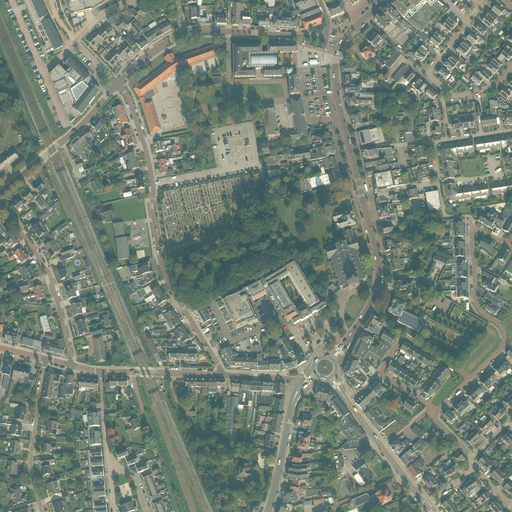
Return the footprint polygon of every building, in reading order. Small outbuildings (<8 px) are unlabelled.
[(24,0),(27,6),(28,6),(28,8),(29,9),(37,27),(46,47),(44,48),(44,49),(46,54),(54,50),(54,51),(62,48),(60,45),(61,44),(62,44),(58,36),(58,37),(56,37),(55,35),(57,34),(55,30),(54,30),(53,31),(52,28),(54,28),(52,23),(51,24),(50,24),(49,22),(50,21),(48,22),(46,18),(49,17),(48,16),(48,17),(47,17),(46,14),(47,14),(45,10),(44,10),(43,8),(44,7),(42,2),(41,0),(24,0)] [(66,0),(71,15),(92,10),(108,0),(66,0)] [(266,0),(266,3),(268,3),(269,9),(270,9),(274,9),(275,1),(274,0),(266,0)] [(395,0),(395,1),(391,5),(397,11),(403,19),(421,33),(441,10),(444,6),(437,0),(395,0)] [(233,3),(232,20),(232,25),(239,25),(240,4),(233,3)] [(332,7),(327,8),(331,18),(344,13),(341,5),(340,3),(332,7)] [(139,16),(147,10),(143,6),(135,12),(139,16)] [(168,15),(166,6),(162,7),(155,7),(156,13),(163,11),(164,16),(168,15)] [(200,22),(207,22),(207,16),(200,16),(200,10),(206,10),(206,6),(196,6),(196,10),(191,10),(191,11),(190,11),(190,14),(191,14),(191,19),(196,19),(196,22),(197,22),(197,21),(200,21),(200,22)] [(450,11),(444,6),(441,10),(447,15),(449,12),(450,11)] [(492,10),(498,16),(499,17),(501,14),(502,15),(505,15),(505,16),(506,17),(509,16),(509,15),(510,13),(504,9),(502,11),(496,6),(492,10)] [(410,27),(397,17),(395,13),(389,7),(382,13),(383,13),(386,16),(388,19),(399,30),(400,30),(403,33),(404,34),(410,27)] [(321,13),(320,14),(320,13),(318,9),(301,16),(300,16),(305,29),(313,26),(313,27),(317,25),(324,22),(321,13)] [(218,19),(217,24),(226,25),(227,20),(227,12),(224,12),(224,17),(221,17),(221,10),(218,10),(218,19)] [(243,16),(243,20),(242,25),(250,26),(251,18),(247,18),(247,12),(244,12),(244,16),(243,16)] [(297,27),(299,27),(300,20),(298,20),(295,20),(295,14),(294,12),(292,12),(291,28),(297,28),(297,27)] [(458,24),(453,19),(455,17),(449,12),(447,15),(447,19),(445,21),(446,21),(446,22),(454,28),(458,24)] [(399,30),(388,19),(386,16),(383,13),(380,15),(374,20),(384,31),(391,37),(392,37),(396,41),(403,33),(400,30),(399,30)] [(504,21),(499,17),(498,16),(496,19),(489,13),(485,18),(493,24),(495,22),(496,23),(503,22),(504,21)] [(269,27),(269,26),(269,20),(270,17),(264,16),(264,19),(259,19),(259,27),(269,27)] [(487,31),(488,33),(491,35),(492,34),(492,27),(491,27),(493,24),(485,18),(481,22),(488,28),(486,30),(487,31)] [(119,30),(127,23),(123,19),(113,24),(115,27),(119,30)] [(454,28),(446,22),(446,21),(445,21),(444,20),(441,24),(436,24),(435,25),(441,30),(443,27),(450,33),(454,28)] [(172,30),(167,21),(164,22),(159,25),(162,30),(164,34),(172,30)] [(136,22),(132,26),(136,31),(139,34),(143,30),(137,23),(136,22)] [(152,32),(156,39),(163,35),(161,30),(157,25),(153,28),(155,31),(152,32)] [(436,34),(434,37),(441,43),(445,39),(438,33),(441,30),(435,25),(434,27),(435,33),(436,34)] [(479,37),(480,38),(484,42),(485,43),(486,41),(486,35),(488,33),(487,31),(486,30),(479,25),(475,29),(478,32),(478,33),(476,35),(479,37)] [(101,30),(108,38),(113,33),(106,26),(101,30)] [(108,38),(101,30),(97,34),(97,35),(102,40),(104,42),(108,38)] [(149,43),(156,39),(152,32),(150,30),(147,32),(146,31),(143,33),(147,39),(149,43)] [(98,44),(102,40),(97,35),(95,33),(91,37),(98,44)] [(376,50),(379,48),(379,47),(377,45),(381,41),(382,42),(387,38),(382,33),(378,37),(374,34),(367,41),(375,48),(374,49),(376,50)] [(437,48),(441,43),(434,37),(431,39),(430,38),(424,39),(423,35),(422,35),(418,33),(417,35),(420,38),(427,44),(429,46),(429,45),(428,45),(431,42),(437,48)] [(466,39),(473,44),(474,45),(476,43),(477,44),(483,43),(484,42),(480,38),(479,37),(477,40),(470,34),(466,39)] [(141,50),(147,45),(139,35),(135,39),(132,35),(125,40),(132,48),(135,45),(136,44),(141,50)] [(94,48),(97,45),(98,44),(91,37),(87,41),(94,48)] [(420,48),(418,51),(426,57),(430,53),(423,47),(425,45),(426,45),(427,44),(420,38),(417,42),(418,47),(420,48)] [(478,49),(474,45),(473,44),(470,47),(464,41),(460,46),(467,53),(469,50),(471,51),(477,50),(478,49)] [(131,52),(128,48),(124,45),(119,49),(127,56),(131,52)] [(262,46),(233,46),(234,77),(244,77),(256,77),(256,70),(262,69),(262,77),(275,77),(282,77),(282,74),(287,74),(288,76),(289,78),(289,79),(291,95),(299,94),(300,94),(299,82),(298,79),(298,74),(293,75),(292,70),(287,71),(287,72),(285,72),(285,69),(282,69),(276,69),(276,65),(275,57),(275,53),(296,53),(298,53),(297,45),(295,45),(287,45),(274,45),(272,45),(268,46),(268,53),(262,53),(262,46)] [(161,131),(152,100),(151,98),(153,98),(153,97),(154,97),(154,96),(154,95),(154,94),(152,91),(151,92),(150,90),(172,74),(175,71),(177,70),(181,68),(181,69),(215,57),(219,55),(215,46),(211,47),(178,59),(174,60),(173,58),(174,58),(172,54),(170,55),(167,57),(165,58),(167,62),(168,62),(169,63),(166,66),(137,87),(134,90),(140,98),(140,99),(142,103),(151,134),(161,131)] [(465,55),(467,53),(460,46),(456,51),(462,56),(460,59),(466,64),(467,63),(466,56),(465,55)] [(376,63),(382,68),(385,65),(379,60),(368,47),(361,53),(367,61),(371,58),(376,63)] [(511,57),(511,56),(505,50),(502,48),(496,55),(498,57),(500,58),(504,62),(506,59),(509,61),(511,57)] [(122,60),(127,56),(119,49),(115,53),(122,60)] [(426,57),(418,51),(416,53),(415,52),(408,53),(407,54),(414,61),(417,58),(422,62),(426,57)] [(109,56),(116,63),(120,59),(122,60),(115,53),(114,52),(109,56)] [(503,65),(496,60),(498,57),(496,55),(493,53),(492,55),(492,60),(493,61),(491,63),(499,70),(503,65)] [(112,67),(116,63),(109,56),(105,60),(112,67)] [(465,65),(466,64),(460,59),(458,61),(451,56),(447,60),(455,67),(457,65),(458,65),(465,65)] [(100,91),(92,85),(94,82),(90,78),(86,74),(85,72),(85,73),(71,59),(65,64),(70,69),(66,73),(59,66),(49,76),(53,84),(54,85),(54,86),(64,110),(65,109),(67,115),(70,112),(75,119),(80,115),(81,115),(89,105),(94,98),(100,91)] [(450,71),(448,73),(450,75),(453,78),(455,77),(454,70),(453,69),(455,67),(447,60),(443,65),(450,71)] [(495,74),(499,70),(491,63),(489,66),(488,65),(481,65),(480,67),(485,70),(486,71),(488,69),(495,74)] [(353,73),(353,64),(346,64),(346,67),(345,67),(342,67),(342,68),(342,70),(342,73),(349,73),(353,73)] [(447,77),(450,75),(448,73),(442,68),(438,73),(445,79),(442,81),(448,86),(449,85),(449,78),(447,77)] [(492,77),(486,71),(485,70),(483,73),(482,72),(475,73),(474,74),(475,75),(480,79),(482,76),(488,82),(492,77)] [(406,86),(410,82),(415,76),(410,72),(406,78),(403,76),(402,77),(400,79),(397,82),(398,83),(405,83),(406,82),(408,84),(406,86)] [(352,80),(352,76),(356,75),(356,73),(353,73),(349,73),(349,76),(343,76),(344,85),(351,85),(351,84),(353,84),(353,80),(352,80)] [(482,81),(480,79),(475,75),(474,74),(472,76),(472,77),(470,80),(470,85),(475,85),(474,85),(474,83),(478,86),(482,81)] [(415,91),(416,90),(422,83),(418,79),(413,84),(410,82),(406,86),(404,89),(406,90),(405,90),(407,92),(408,92),(411,90),(412,89),(415,91)] [(380,88),(387,94),(392,89),(385,83),(380,88)] [(421,93),(427,87),(422,83),(416,90),(418,92),(417,93),(418,100),(419,101),(424,95),(421,93)] [(363,94),(362,86),(345,87),(345,88),(344,88),(344,89),(344,90),(345,91),(345,94),(350,93),(351,95),(354,94),(358,94),(363,94)] [(430,89),(426,93),(433,100),(434,103),(436,102),(435,97),(437,95),(430,89)] [(511,91),(511,92),(509,95),(503,89),(499,94),(501,96),(500,98),(505,102),(509,98),(510,99),(511,98),(511,91)] [(377,111),(378,95),(362,95),(358,94),(354,94),(351,95),(347,95),(346,95),(346,98),(346,99),(346,101),(347,101),(347,102),(348,107),(348,108),(349,107),(349,109),(354,108),(377,111)] [(295,131),(305,130),(301,99),(300,99),(290,101),(291,103),(287,103),(287,104),(289,116),(293,116),(293,118),(294,124),(295,131)] [(497,124),(495,113),(495,108),(508,106),(501,101),(494,102),(494,105),(490,105),(490,107),(492,117),(490,118),(491,125),(497,124)] [(262,108),(265,131),(275,129),(273,114),(275,113),(276,113),(275,106),(274,106),(262,108)] [(428,117),(438,115),(437,109),(430,110),(430,107),(424,108),(423,108),(423,111),(427,111),(428,117)] [(125,116),(122,109),(117,111),(114,112),(116,119),(119,118),(125,116)] [(491,125),(490,118),(492,117),(491,110),(487,111),(488,118),(481,119),(481,122),(482,127),(489,126),(491,125)] [(511,123),(511,110),(511,111),(502,112),(501,110),(498,111),(499,117),(502,116),(503,125),(511,123)] [(362,122),(361,120),(360,114),(351,116),(354,130),(369,126),(368,121),(362,122)] [(470,118),(467,119),(469,129),(475,128),(474,122),(477,121),(476,116),(476,114),(472,115),(471,116),(470,117),(470,118)] [(425,123),(425,127),(433,125),(432,122),(439,121),(438,115),(428,117),(429,123),(425,123)] [(127,123),(125,116),(119,118),(121,125),(127,123)] [(457,121),(455,121),(454,120),(453,119),(453,118),(448,119),(449,125),(452,125),(453,131),(460,130),(458,120),(457,121)] [(91,126),(94,130),(97,133),(94,136),(100,143),(107,137),(102,131),(101,132),(99,130),(103,127),(97,121),(91,126)] [(433,129),(433,125),(425,127),(426,133),(430,132),(431,136),(441,134),(440,128),(433,129)] [(360,133),(358,134),(359,137),(361,146),(366,145),(367,147),(370,146),(370,144),(372,144),(372,146),(385,143),(384,139),(381,128),(366,129),(359,131),(360,133)] [(132,137),(129,130),(122,132),(121,129),(115,131),(113,132),(115,135),(120,133),(122,140),(123,140),(126,139),(132,137)] [(279,129),(275,129),(265,131),(266,137),(274,136),(280,135),(279,129)] [(305,130),(295,131),(295,133),(290,134),(291,140),(307,137),(305,130)] [(92,141),(90,139),(93,136),(88,131),(86,133),(84,132),(80,136),(88,144),(90,147),(94,144),(91,141),(92,141)] [(316,140),(313,141),(313,143),(320,142),(331,140),(329,140),(329,138),(330,138),(329,134),(319,136),(315,136),(316,140)] [(511,135),(500,138),(501,145),(506,145),(508,146),(511,141),(511,135)] [(88,144),(80,136),(78,137),(77,136),(76,138),(76,139),(84,148),(83,149),(85,152),(87,150),(88,153),(89,157),(92,156),(91,152),(92,151),(88,144)] [(134,144),(132,137),(126,139),(123,140),(125,147),(120,148),(122,152),(128,150),(127,146),(134,144)] [(500,138),(492,139),(493,149),(502,147),(501,145),(500,138)] [(83,149),(84,148),(76,139),(71,143),(74,146),(72,147),(75,150),(81,158),(86,154),(85,152),(83,149)] [(492,139),(483,140),(485,150),(493,149),(492,139)] [(320,144),(313,145),(314,149),(325,147),(324,147),(332,146),(331,140),(320,142),(320,144)] [(476,151),(485,150),(483,140),(475,142),(476,151)] [(177,155),(175,144),(171,145),(170,141),(154,144),(156,153),(165,151),(170,150),(172,156),(177,155)] [(472,142),(463,143),(465,153),(474,151),(472,142)] [(463,143),(456,144),(457,152),(457,154),(465,153),(463,143)] [(442,148),(450,155),(452,153),(457,152),(456,144),(443,146),(442,148)] [(260,145),(260,154),(270,153),(269,145),(260,145)] [(416,150),(416,154),(426,153),(425,150),(425,147),(420,148),(419,145),(408,146),(409,151),(416,150)] [(98,157),(103,154),(98,146),(93,149),(98,157)] [(314,149),(286,155),(287,162),(288,165),(312,160),(327,158),(332,157),(332,156),(334,156),(334,155),(332,146),(325,147),(314,149)] [(367,150),(362,151),(363,154),(362,155),(362,156),(363,156),(363,157),(392,150),(391,149),(391,148),(386,149),(382,150),(382,149),(377,150),(371,151),(371,150),(370,150),(369,150),(368,151),(368,152),(367,152),(367,150)] [(440,151),(442,163),(450,162),(449,157),(450,155),(442,148),(440,151)] [(363,157),(363,158),(364,158),(364,159),(365,159),(365,162),(364,162),(365,162),(364,162),(365,163),(369,162),(382,159),(384,159),(386,158),(393,157),(393,154),(392,152),(392,150),(363,157)] [(13,151),(2,160),(0,157),(0,172),(19,158),(13,151)] [(426,155),(426,153),(416,154),(417,159),(411,160),(411,164),(423,162),(422,159),(427,159),(426,155)] [(125,164),(136,161),(134,154),(129,155),(128,156),(127,155),(126,155),(122,157),(125,164)] [(386,158),(384,159),(386,165),(375,167),(375,168),(376,170),(377,174),(377,175),(377,176),(382,174),(400,171),(397,156),(393,157),(386,158)] [(118,157),(108,162),(110,166),(113,164),(120,161),(118,157)] [(323,164),(320,165),(321,168),(323,168),(325,174),(328,173),(338,171),(335,158),(322,161),(323,164)] [(369,162),(365,163),(366,168),(366,169),(375,167),(386,165),(384,159),(382,159),(369,162)] [(75,163),(78,170),(83,168),(80,160),(75,163)] [(163,161),(158,162),(159,168),(167,167),(166,163),(169,163),(168,160),(163,161)] [(92,165),(86,169),(89,173),(96,169),(93,161),(91,162),(92,165)] [(137,161),(136,161),(125,164),(126,164),(127,171),(122,172),(122,174),(120,175),(121,179),(129,177),(128,173),(132,172),(131,170),(138,168),(137,165),(138,164),(137,161)] [(442,163),(443,171),(453,170),(452,161),(450,162),(442,163)] [(426,165),(421,166),(410,169),(411,172),(412,172),(412,173),(417,172),(418,176),(419,175),(420,179),(427,178),(429,177),(429,176),(430,176),(429,171),(428,171),(426,165),(427,165),(426,165)] [(167,167),(159,168),(160,175),(165,174),(165,177),(174,175),(172,166),(167,167)] [(371,169),(366,170),(368,177),(372,176),(377,175),(377,174),(376,170),(375,168),(375,167),(375,168),(371,169)] [(377,175),(372,176),(375,191),(386,189),(387,189),(395,187),(396,187),(402,186),(404,185),(401,170),(400,171),(382,174),(377,176),(377,175)] [(443,171),(445,180),(454,178),(453,170),(443,171)] [(328,175),(297,182),(300,194),(312,191),(312,188),(330,184),(331,189),(341,186),(341,183),(339,175),(338,171),(328,173),(328,175)] [(279,176),(271,178),(272,185),(280,183),(279,176)] [(144,177),(127,179),(123,181),(123,184),(133,183),(133,186),(137,185),(138,189),(144,188),(144,184),(145,184),(144,177)] [(81,188),(91,183),(88,178),(79,183),(80,185),(78,186),(80,189),(81,188)] [(100,190),(96,182),(95,181),(92,183),(95,188),(96,191),(97,192),(100,190)] [(43,195),(44,195),(46,193),(43,189),(44,188),(40,183),(37,185),(33,188),(41,197),(43,195)] [(507,183),(499,184),(500,194),(508,192),(507,183)] [(447,198),(449,199),(456,191),(454,189),(455,188),(455,184),(445,185),(447,198)] [(492,195),(500,194),(499,184),(490,185),(492,195)] [(488,186),(479,187),(481,197),(489,195),(488,186)] [(472,198),(481,197),(479,187),(471,188),(472,198)] [(471,188),(462,190),(464,199),(472,198),(471,188)] [(375,191),(375,195),(377,194),(378,197),(378,199),(378,200),(376,200),(377,205),(378,205),(388,203),(397,202),(395,195),(388,197),(388,196),(388,194),(387,192),(386,189),(375,191)] [(417,190),(403,193),(405,201),(409,200),(413,199),(418,199),(418,195),(417,190)] [(452,201),(464,199),(462,190),(459,190),(458,192),(456,191),(449,199),(452,201)] [(441,211),(438,191),(425,193),(428,213),(441,211)] [(35,200),(31,196),(28,192),(22,197),(27,202),(25,203),(27,206),(29,204),(35,200)] [(252,202),(260,200),(258,193),(250,195),(252,202)] [(28,212),(30,209),(27,206),(25,203),(23,205),(19,200),(13,205),(17,210),(21,208),(24,211),(27,208),(27,209),(27,210),(28,212)] [(382,223),(387,222),(392,221),(398,220),(396,209),(393,210),(393,205),(388,206),(377,208),(379,219),(381,219),(386,218),(387,222),(382,223)] [(99,223),(101,222),(103,221),(106,220),(105,217),(115,214),(113,207),(103,210),(102,206),(97,207),(97,208),(95,209),(99,223)] [(330,214),(336,212),(335,206),(328,208),(330,214)] [(342,229),(344,233),(345,233),(344,228),(356,225),(353,216),(354,216),(353,211),(347,213),(347,214),(343,215),(342,213),(332,216),(334,222),(337,221),(340,229),(342,229)] [(503,220),(500,218),(497,217),(498,216),(494,214),(493,214),(493,215),(492,216),(491,217),(492,217),(491,219),(490,219),(491,219),(490,220),(486,217),(482,215),(482,216),(481,216),(478,220),(479,220),(479,221),(478,221),(483,224),(484,224),(485,224),(484,225),(487,227),(487,226),(491,228),(493,224),(494,223),(495,222),(494,222),(495,221),(497,223),(498,223),(501,225),(501,224),(503,220)] [(400,224),(400,220),(398,220),(392,221),(393,225),(392,225),(382,227),(383,234),(394,232),(393,228),(395,228),(396,225),(400,224)] [(463,230),(463,223),(460,224),(460,220),(450,220),(450,224),(452,224),(452,230),(463,230)] [(36,225),(32,227),(39,237),(43,235),(45,237),(49,234),(44,228),(41,222),(36,225)] [(133,259),(131,238),(130,238),(127,239),(127,238),(125,239),(123,224),(123,223),(113,225),(115,240),(118,260),(129,259),(129,260),(133,259)] [(351,231),(345,233),(344,233),(341,234),(344,241),(341,240),(337,241),(335,245),(324,248),(328,259),(331,258),(339,285),(336,288),(333,284),(324,292),(327,296),(322,301),(326,303),(340,289),(340,290),(343,289),(343,290),(348,288),(349,290),(359,287),(359,285),(364,284),(363,283),(366,282),(356,251),(359,250),(356,239),(354,239),(352,231),(351,231)] [(9,239),(13,235),(11,232),(3,238),(6,241),(9,239)] [(10,240),(9,239),(5,241),(3,244),(6,249),(12,245),(13,247),(18,244),(14,238),(10,240)] [(492,253),(490,257),(493,260),(497,252),(492,249),(494,245),(493,245),(494,244),(489,242),(488,243),(486,242),(486,241),(483,239),(479,246),(482,248),(480,250),(484,252),(487,254),(488,251),(492,253)] [(59,252),(56,248),(54,245),(56,244),(53,241),(45,247),(52,257),(59,252)] [(391,246),(390,241),(387,242),(387,241),(383,241),(383,242),(384,242),(384,243),(384,244),(384,245),(385,245),(385,246),(385,247),(385,248),(385,250),(385,252),(387,252),(397,250),(401,251),(400,244),(391,246)] [(62,257),(65,256),(73,252),(74,252),(73,247),(70,248),(70,249),(60,252),(62,257)] [(18,259),(25,254),(21,248),(14,254),(18,259)] [(431,251),(425,249),(422,258),(428,260),(431,251)] [(392,262),(399,261),(398,253),(397,250),(387,252),(388,255),(391,255),(392,262)] [(499,260),(506,263),(508,258),(510,254),(504,250),(499,260)] [(29,259),(25,254),(18,259),(22,264),(29,259)] [(436,254),(433,261),(436,263),(443,266),(444,266),(446,262),(447,259),(436,254)] [(257,321),(248,301),(252,299),(253,302),(266,295),(264,292),(268,290),(283,314),(282,314),(287,322),(291,320),(294,325),(294,324),(301,321),(302,322),(302,321),(305,319),(306,319),(308,318),(311,316),(312,316),(312,315),(311,314),(316,312),(317,312),(324,308),(323,308),(326,307),(326,304),(326,303),(322,301),(319,303),(305,278),(302,274),(294,260),(273,273),(274,274),(263,280),(264,283),(261,284),(259,282),(247,289),(248,291),(244,293),(243,290),(230,296),(222,300),(236,329),(247,325),(246,324),(247,323),(248,325),(257,321)] [(466,271),(466,264),(460,265),(460,260),(448,261),(446,265),(455,265),(455,271),(466,271)] [(404,264),(400,264),(399,261),(392,262),(393,269),(395,268),(396,271),(405,270),(404,264)] [(154,280),(152,276),(153,275),(152,273),(151,267),(150,267),(149,262),(128,269),(130,277),(131,276),(131,279),(133,279),(133,280),(134,282),(131,284),(130,284),(129,285),(124,286),(129,298),(133,295),(137,293),(143,289),(142,287),(154,280)] [(36,272),(36,271),(37,270),(36,269),(35,269),(33,266),(26,270),(25,266),(22,268),(18,270),(19,273),(20,272),(23,278),(26,277),(36,272)] [(64,270),(58,272),(61,280),(65,279),(66,281),(72,278),(71,276),(72,276),(69,268),(68,268),(64,270)] [(466,278),(466,271),(455,271),(455,278),(452,278),(452,281),(455,281),(460,281),(460,278),(466,278)] [(32,281),(39,278),(36,272),(26,277),(23,278),(22,278),(24,282),(28,280),(29,283),(32,281)] [(72,276),(71,276),(72,278),(74,282),(81,279),(79,273),(76,274),(72,276)] [(490,277),(489,279),(492,281),(491,283),(486,280),(487,280),(486,280),(483,286),(486,288),(486,289),(489,291),(490,290),(494,293),(495,292),(496,292),(498,288),(497,288),(498,287),(496,285),(499,278),(489,273),(488,276),(490,277)] [(65,289),(67,294),(75,292),(79,291),(77,285),(81,284),(81,281),(76,283),(76,282),(69,284),(70,287),(65,289)] [(403,296),(403,295),(405,296),(407,295),(407,296),(413,296),(413,298),(420,297),(417,284),(412,282),(411,285),(402,286),(402,282),(401,282),(400,282),(400,281),(399,281),(398,281),(397,282),(397,283),(396,283),(397,292),(399,292),(399,293),(401,294),(401,295),(403,296)] [(455,281),(455,291),(466,291),(466,285),(460,285),(460,281),(455,281)] [(35,294),(43,292),(42,286),(34,288),(35,294)] [(156,298),(163,294),(161,290),(161,291),(159,288),(156,289),(155,288),(152,289),(153,291),(152,292),(148,294),(150,297),(149,298),(151,301),(156,298)] [(147,295),(143,289),(137,293),(140,299),(147,295)] [(81,300),(80,296),(79,291),(75,292),(67,294),(68,300),(73,298),(74,302),(81,300)] [(45,299),(43,292),(35,294),(27,296),(26,298),(27,300),(28,301),(29,303),(41,304),(42,304),(41,301),(40,300),(45,299)] [(499,310),(495,308),(497,303),(501,305),(503,301),(502,300),(500,299),(487,292),(488,293),(487,295),(490,297),(489,298),(492,300),(490,304),(489,303),(485,309),(486,310),(487,310),(495,315),(494,315),(495,315),(496,314),(497,314),(499,310)] [(165,297),(163,294),(156,298),(158,302),(154,304),(155,307),(155,310),(152,312),(154,315),(157,314),(161,311),(158,306),(166,301),(164,297),(165,297)] [(71,306),(72,311),(81,309),(85,308),(83,302),(82,299),(81,300),(74,302),(75,301),(76,305),(71,306)] [(390,308),(388,311),(389,313),(392,315),(390,319),(394,321),(406,327),(418,333),(425,319),(419,316),(418,318),(404,312),(406,311),(407,309),(407,307),(405,306),(405,305),(403,304),(395,300),(394,301),(392,304),(392,306),(391,308),(390,308)] [(45,306),(48,319),(53,317),(50,307),(45,306)] [(209,321),(210,320),(202,306),(196,309),(207,328),(212,325),(209,321)] [(78,319),(86,317),(94,315),(93,311),(86,313),(85,308),(81,309),(72,311),(74,317),(77,316),(78,319)] [(167,323),(176,318),(173,311),(167,314),(167,313),(162,316),(167,323)] [(40,318),(42,325),(43,330),(44,333),(50,331),(46,316),(40,318)] [(378,320),(378,319),(371,316),(368,323),(381,330),(382,328),(379,327),(382,322),(378,320)] [(180,324),(176,318),(170,321),(167,323),(171,330),(180,324)] [(77,329),(77,330),(87,327),(85,320),(76,323),(76,325),(75,325),(77,329)] [(381,330),(368,323),(364,329),(372,334),(373,333),(378,335),(381,330)] [(11,329),(8,328),(5,341),(10,342),(13,329),(14,327),(11,326),(11,329)] [(87,327),(77,330),(78,331),(77,331),(78,335),(79,335),(79,336),(89,333),(87,327)] [(176,339),(179,338),(186,334),(183,328),(182,327),(173,333),(176,339)] [(402,328),(401,331),(402,332),(409,336),(413,339),(415,340),(418,333),(406,327),(405,330),(402,328)] [(18,335),(17,335),(18,331),(13,329),(10,342),(16,344),(18,335)] [(20,337),(18,344),(21,345),(29,347),(34,348),(35,344),(33,343),(34,340),(31,339),(30,339),(32,332),(28,331),(27,333),(26,337),(24,337),(20,336),(20,337)] [(381,338),(387,342),(391,345),(396,338),(385,332),(381,338)] [(34,340),(33,343),(35,344),(34,348),(40,350),(41,345),(43,335),(40,334),(38,341),(34,340)] [(180,345),(190,339),(189,339),(186,334),(179,338),(181,340),(178,342),(180,345)] [(373,339),(365,335),(365,336),(362,334),(361,336),(359,340),(371,346),(372,343),(371,342),(373,339)] [(104,344),(102,337),(93,339),(97,363),(107,361),(105,353),(108,352),(107,344),(104,344)] [(288,353),(291,359),(296,356),(285,337),(280,340),(288,353)] [(285,371),(295,368),(291,359),(288,353),(280,340),(279,338),(275,340),(278,345),(281,350),(279,350),(276,351),(281,361),(282,371),(285,371)] [(57,340),(57,343),(59,342),(56,354),(63,356),(65,348),(63,340),(61,340),(60,339),(57,340)] [(368,352),(383,359),(391,345),(387,342),(385,345),(381,351),(378,349),(371,346),(359,340),(352,354),(360,359),(359,360),(370,372),(369,370),(368,369),(372,366),(368,364),(365,361),(364,360),(368,352)] [(49,352),(56,354),(59,342),(57,343),(55,342),(55,345),(51,344),(49,352)] [(42,350),(49,352),(51,344),(44,343),(42,350)] [(405,355),(410,346),(405,343),(401,350),(406,353),(405,355)] [(268,371),(270,371),(268,356),(267,356),(266,353),(263,353),(264,359),(262,359),(262,356),(260,350),(259,345),(254,346),(256,356),(257,359),(258,371),(268,371)] [(411,347),(410,346),(405,355),(405,356),(405,355),(410,359),(416,350),(415,350),(411,347)] [(150,347),(154,356),(158,354),(155,347),(150,347)] [(183,351),(179,351),(179,348),(178,348),(168,347),(167,350),(169,350),(169,360),(183,361),(183,351)] [(226,360),(233,357),(232,355),(231,354),(233,353),(232,351),(230,347),(221,352),(223,356),(224,355),(225,357),(224,359),(225,361),(226,360)] [(416,360),(417,360),(421,353),(416,350),(410,359),(412,357),(417,360),(416,360)] [(197,351),(183,351),(183,361),(197,361),(197,351)] [(295,368),(296,368),(306,362),(303,357),(301,353),(296,356),(291,359),(295,368)] [(421,353),(417,360),(422,363),(426,356),(426,357),(421,353)] [(268,356),(270,371),(280,371),(280,366),(280,361),(279,361),(279,359),(276,354),(269,354),(268,356)] [(366,375),(370,372),(359,360),(360,359),(352,354),(347,366),(355,370),(358,363),(359,364),(358,364),(361,368),(361,369),(366,375)] [(426,356),(422,363),(422,364),(422,363),(427,367),(432,360),(426,357),(426,356)] [(230,365),(231,366),(231,367),(237,367),(238,360),(234,360),(233,357),(226,360),(228,365),(230,365)] [(238,359),(238,360),(237,367),(244,368),(243,369),(247,369),(247,360),(244,360),(244,359),(238,359)] [(257,363),(257,359),(250,359),(247,359),(247,360),(247,369),(251,369),(251,371),(257,371),(257,363)] [(13,367),(14,362),(6,360),(3,371),(2,375),(6,375),(3,385),(8,386),(9,383),(13,367)] [(498,365),(506,373),(510,368),(511,370),(511,369),(511,365),(507,361),(507,360),(505,363),(503,361),(503,360),(498,365)] [(393,374),(397,367),(392,364),(388,370),(393,374)] [(506,373),(498,365),(494,370),(496,372),(494,374),(498,378),(499,379),(506,373)] [(353,375),(355,370),(347,366),(343,374),(364,383),(367,381),(362,375),(360,378),(353,375)] [(397,367),(393,374),(398,377),(403,370),(402,370),(397,367),(398,367),(397,367)] [(437,371),(445,377),(449,372),(443,367),(439,372),(437,370),(437,371)] [(20,380),(22,370),(15,368),(12,381),(16,382),(17,379),(20,380)] [(20,380),(20,382),(29,385),(27,393),(32,395),(36,378),(31,377),(31,379),(28,378),(29,372),(22,370),(20,380)] [(404,381),(408,374),(408,373),(408,374),(403,371),(403,370),(398,377),(399,377),(403,380),(404,381)] [(445,377),(437,371),(436,371),(437,371),(433,376),(433,375),(433,376),(441,382),(442,382),(441,382),(445,377)] [(53,389),(56,375),(46,373),(45,383),(44,387),(53,389)] [(496,380),(498,378),(494,374),(491,376),(490,374),(490,373),(485,378),(491,384),(493,386),(497,381),(496,380)] [(408,374),(404,381),(404,380),(409,384),(413,377),(408,374)] [(64,391),(64,384),(64,377),(56,375),(54,384),(53,392),(59,393),(59,399),(60,399),(60,405),(64,405),(64,391)] [(64,384),(64,391),(65,391),(65,390),(69,391),(69,384),(73,385),(74,382),(74,377),(73,377),(73,376),(70,376),(70,377),(67,376),(66,384),(64,384)] [(429,381),(438,387),(441,382),(433,376),(435,377),(431,382),(429,380),(429,381)] [(413,377),(409,384),(414,387),(419,381),(413,377)] [(491,384),(485,378),(480,383),(481,383),(483,385),(481,387),(485,392),(486,392),(488,390),(493,386),(491,384)] [(117,396),(117,379),(110,379),(110,383),(106,383),(106,392),(115,392),(115,396),(117,396)] [(128,387),(128,379),(117,379),(117,396),(120,396),(120,387),(128,387)] [(186,387),(186,394),(192,394),(192,392),(193,392),(193,380),(185,379),(185,387),(186,387)] [(206,388),(207,380),(199,380),(199,391),(200,391),(200,396),(206,396),(206,388)] [(217,389),(217,387),(217,380),(207,380),(206,388),(208,388),(208,393),(217,393),(217,389)] [(217,380),(217,387),(221,387),(221,391),(225,391),(225,387),(225,381),(217,380)] [(438,387),(429,381),(426,386),(425,385),(425,386),(434,392),(437,387),(438,387)] [(249,402),(251,383),(240,382),(239,387),(239,389),(238,399),(238,406),(248,407),(249,402)] [(383,389),(376,382),(372,386),(371,387),(371,388),(370,389),(377,395),(383,389)] [(12,393),(14,384),(9,383),(8,386),(9,386),(6,399),(10,400),(12,393)] [(253,392),(256,392),(257,383),(251,383),(249,402),(252,402),(253,392)] [(270,413),(271,412),(271,408),(270,408),(270,407),(271,403),(272,403),(272,399),(272,394),(273,384),(263,384),(261,403),(260,407),(259,407),(258,411),(258,412),(270,413)] [(285,385),(273,384),(272,394),(285,395),(285,385)] [(434,392),(425,386),(427,387),(423,392),(430,397),(433,392),(434,392)] [(477,397),(478,397),(482,392),(483,394),(485,392),(481,387),(479,389),(476,387),(477,387),(476,386),(472,391),(477,397)] [(51,403),(52,394),(53,392),(53,389),(44,387),(43,392),(42,401),(43,402),(47,402),(51,403)] [(314,397),(317,403),(318,406),(319,408),(321,409),(323,402),(323,400),(327,396),(328,392),(317,388),(314,397)] [(371,400),(376,395),(377,395),(370,389),(365,394),(355,404),(365,414),(364,415),(375,429),(376,429),(379,434),(379,433),(383,430),(393,422),(390,419),(385,424),(384,423),(382,424),(377,418),(381,415),(376,409),(373,411),(373,410),(373,409),(375,407),(372,403),(370,402),(371,400)] [(467,400),(473,405),(479,398),(478,397),(477,397),(472,391),(467,396),(469,398),(467,400)] [(323,402),(321,409),(325,410),(327,403),(329,404),(330,404),(337,398),(335,397),(335,396),(330,392),(328,392),(327,396),(323,400),(323,402)] [(236,445),(238,406),(238,399),(227,398),(226,410),(225,440),(224,444),(236,445)] [(349,414),(343,407),(337,398),(330,404),(336,412),(342,420),(349,414)] [(511,409),(511,408),(511,401),(509,398),(505,402),(504,401),(501,403),(507,409),(509,407),(511,409)] [(473,405),(467,400),(465,402),(463,400),(463,399),(458,404),(466,412),(473,405)] [(276,404),(275,409),(274,409),(274,407),(270,407),(270,408),(271,408),(271,412),(274,413),(278,414),(278,410),(282,411),(284,401),(275,400),(274,404),(276,404)] [(412,411),(415,406),(413,405),(413,404),(412,404),(410,402),(409,402),(407,401),(403,407),(405,408),(403,410),(411,415),(413,412),(412,411)] [(15,420),(19,420),(24,421),(25,413),(26,413),(26,408),(18,407),(19,403),(11,402),(11,406),(17,407),(16,415),(15,420)] [(397,413),(400,409),(391,404),(389,402),(387,406),(389,407),(397,413)] [(319,408),(318,406),(317,403),(313,404),(315,410),(316,416),(323,413),(321,409),(319,408)] [(496,410),(503,417),(507,413),(505,411),(507,409),(501,403),(499,405),(500,406),(498,408),(496,406),(493,408),(496,410)] [(466,412),(458,404),(454,409),(461,416),(466,412)] [(192,406),(186,406),(186,410),(186,415),(196,416),(196,410),(192,410),(192,406)] [(498,422),(503,417),(496,410),(493,408),(493,409),(492,408),(488,412),(488,413),(487,414),(488,416),(494,422),(496,420),(498,422)] [(75,420),(75,410),(70,410),(69,415),(65,415),(65,420),(75,420)] [(92,411),(86,412),(87,422),(88,422),(88,421),(99,420),(98,414),(93,415),(92,411)] [(308,432),(311,432),(316,432),(316,427),(315,411),(311,411),(311,412),(310,412),(311,418),(309,417),(309,419),(304,418),(303,422),(302,422),(302,424),(303,424),(302,425),(309,426),(308,432)] [(455,422),(459,418),(453,412),(451,414),(448,411),(448,412),(444,416),(443,415),(443,416),(446,419),(446,420),(448,422),(449,421),(452,424),(455,422)] [(282,416),(274,415),(268,414),(267,418),(277,420),(277,421),(281,422),(282,416)] [(342,420),(335,424),(341,432),(349,425),(348,424),(353,421),(349,414),(342,420)] [(492,424),(494,422),(488,416),(486,418),(487,419),(483,423),(490,430),(494,426),(492,424)] [(277,420),(267,418),(267,421),(273,422),(272,426),(280,427),(281,422),(277,421),(277,420)] [(129,433),(136,430),(141,428),(137,419),(130,423),(132,427),(127,428),(129,433)] [(99,427),(99,420),(88,421),(88,422),(89,428),(88,428),(88,431),(94,430),(94,427),(99,427)] [(341,432),(344,437),(352,431),(358,426),(353,421),(348,424),(349,425),(341,432)] [(475,428),(481,434),(483,432),(485,434),(490,430),(483,423),(481,421),(480,423),(478,423),(474,427),(475,428)] [(57,423),(53,422),(48,422),(47,429),(48,429),(47,434),(56,435),(57,425),(56,425),(57,423)] [(279,434),(280,427),(272,426),(263,424),(262,430),(256,429),(255,433),(265,435),(266,431),(267,431),(267,432),(279,434)] [(15,436),(21,437),(22,430),(21,430),(21,428),(22,428),(22,427),(13,425),(11,435),(7,434),(6,438),(14,439),(15,436)] [(340,449),(341,451),(364,449),(369,448),(366,444),(367,444),(364,441),(367,439),(358,426),(352,431),(344,437),(348,441),(340,449)] [(420,439),(424,435),(425,434),(416,426),(411,431),(420,439)] [(479,436),(481,434),(475,428),(474,427),(474,426),(470,429),(470,431),(472,433),(470,435),(477,443),(481,438),(479,436)] [(94,433),(94,430),(88,431),(89,440),(100,439),(100,433),(94,433)] [(506,444),(511,437),(511,436),(508,432),(506,434),(504,432),(496,441),(498,443),(501,443),(503,441),(506,444)] [(472,447),(477,443),(470,435),(466,439),(465,438),(462,441),(468,447),(470,445),(472,447)] [(310,438),(305,437),(300,436),(300,437),(299,437),(299,438),(299,439),(300,440),(299,442),(316,445),(317,442),(309,440),(310,438)] [(101,445),(100,439),(89,440),(90,450),(96,449),(95,446),(101,445)] [(273,449),(274,443),(257,440),(256,440),(254,439),(254,443),(265,445),(264,447),(273,449)] [(418,441),(412,446),(413,448),(400,459),(399,459),(402,463),(415,453),(414,453),(418,450),(424,443),(421,439),(418,441)] [(413,448),(412,446),(407,440),(402,444),(401,445),(397,440),(390,446),(390,447),(391,449),(392,449),(395,453),(400,459),(413,448)] [(424,443),(418,450),(422,454),(429,445),(426,441),(424,443)] [(20,443),(15,442),(12,442),(10,451),(9,451),(8,456),(13,456),(13,454),(19,455),(20,448),(19,448),(20,443)] [(316,449),(316,445),(299,442),(299,445),(298,445),(298,446),(297,446),(297,447),(298,447),(298,448),(298,449),(300,449),(300,452),(299,452),(299,453),(302,453),(307,453),(308,447),(316,449)] [(55,450),(56,447),(51,446),(44,445),(43,453),(50,454),(50,449),(55,450)] [(125,457),(126,460),(132,458),(131,454),(128,455),(126,449),(116,453),(118,459),(125,457)] [(89,461),(95,460),(95,457),(102,456),(101,450),(88,451),(89,461)] [(416,455),(415,453),(402,463),(405,467),(418,457),(417,455),(416,455)] [(458,453),(454,456),(454,457),(454,456),(451,458),(456,465),(459,463),(460,464),(465,460),(458,453)] [(478,463),(482,467),(489,460),(485,456),(486,455),(484,453),(477,459),(480,461),(478,463)] [(134,457),(132,458),(126,460),(128,466),(134,464),(135,467),(142,464),(138,455),(136,456),(134,457)] [(302,457),(298,457),(293,456),(293,457),(292,457),(292,459),(292,460),(292,462),(295,463),(297,463),(297,465),(300,465),(307,465),(307,461),(301,461),(302,457)] [(47,477),(51,476),(49,463),(55,462),(54,458),(45,460),(46,463),(47,467),(43,467),(44,472),(43,472),(43,474),(44,474),(44,475),(47,475),(47,477)] [(454,467),(456,465),(451,458),(449,460),(452,464),(447,467),(453,475),(457,471),(454,467)] [(411,466),(407,469),(415,479),(421,474),(419,472),(417,469),(423,465),(424,464),(422,461),(421,459),(411,466)] [(95,460),(89,461),(90,470),(96,470),(96,467),(103,466),(102,460),(95,460)] [(490,472),(496,466),(498,464),(495,461),(493,461),(492,462),(489,460),(482,467),(486,471),(488,469),(490,472)] [(249,464),(241,463),(236,461),(234,466),(237,467),(236,471),(239,471),(237,480),(242,481),(243,478),(249,479),(251,473),(249,473),(251,466),(247,466),(248,464),(249,465),(249,464)] [(357,464),(353,468),(358,474),(353,478),(360,488),(365,484),(368,483),(368,481),(369,481),(373,478),(372,478),(368,472),(368,471),(367,472),(365,469),(366,468),(361,461),(361,462),(358,464),(357,464)] [(11,474),(16,475),(17,468),(16,468),(17,463),(9,462),(7,470),(6,470),(4,478),(10,479),(11,474)] [(142,464),(135,467),(138,473),(144,471),(145,474),(152,471),(148,462),(142,464)] [(310,465),(298,467),(292,466),(292,468),(289,467),(289,472),(297,474),(307,473),(307,470),(310,469),(310,465)] [(438,470),(441,474),(444,478),(446,476),(448,479),(453,475),(447,467),(445,465),(439,468),(437,469),(438,470)] [(490,476),(494,480),(502,473),(498,469),(499,468),(496,466),(490,472),(492,474),(490,476)] [(96,470),(90,470),(90,480),(97,480),(97,477),(104,476),(103,469),(96,470)] [(423,481),(426,485),(434,479),(431,475),(432,474),(430,471),(423,477),(425,479),(423,481)] [(142,476),(144,481),(155,477),(153,472),(142,476)] [(308,480),(307,473),(297,474),(289,472),(289,473),(288,473),(287,477),(290,478),(289,480),(291,481),(299,482),(308,480)] [(503,484),(509,478),(507,476),(506,477),(502,473),(494,480),(499,484),(501,482),(503,484)] [(146,486),(155,483),(153,478),(155,477),(144,481),(144,482),(146,486)] [(511,481),(509,478),(503,484),(505,487),(503,488),(507,493),(511,487),(511,481)] [(434,479),(426,485),(430,490),(432,488),(434,491),(439,487),(437,485),(438,484),(434,479)] [(473,479),(468,483),(474,490),(478,487),(479,488),(482,486),(477,479),(474,481),(473,479)] [(91,491),(105,490),(104,483),(98,484),(97,481),(90,481),(91,491)] [(290,490),(289,491),(293,492),(293,491),(299,492),(307,491),(306,486),(299,488),(300,486),(299,486),(299,482),(291,481),(290,487),(289,489),(290,490)] [(57,484),(56,482),(47,485),(49,492),(50,491),(52,496),(60,493),(57,484)] [(146,486),(148,491),(157,487),(155,483),(146,486)] [(461,491),(466,499),(472,495),(470,493),(474,490),(468,483),(463,486),(464,488),(461,491)] [(16,504),(19,504),(24,502),(23,502),(26,501),(25,497),(22,498),(20,490),(19,490),(18,487),(10,489),(11,493),(13,493),(16,504)] [(149,496),(159,492),(158,492),(157,487),(148,491),(149,495),(149,496)] [(92,501),(99,500),(99,497),(105,496),(105,490),(91,491),(92,501)] [(293,492),(289,491),(284,491),(284,492),(283,492),(283,494),(283,495),(283,503),(288,504),(288,501),(297,502),(298,498),(293,497),(293,492)] [(366,494),(353,500),(354,505),(355,506),(357,505),(371,500),(373,499),(375,503),(377,502),(379,502),(378,501),(379,501),(382,505),(382,506),(387,503),(391,500),(391,499),(392,499),(392,498),(391,496),(390,496),(389,496),(386,491),(383,493),(381,494),(380,492),(376,494),(369,498),(369,499),(366,495),(366,494)] [(149,496),(151,501),(161,497),(159,492),(149,496)] [(481,504),(483,507),(490,501),(489,499),(491,497),(487,492),(479,499),(482,503),(481,504)] [(403,505),(401,507),(400,507),(403,511),(412,504),(407,497),(401,502),(403,505)] [(251,506),(249,511),(251,511),(258,511),(259,511),(258,510),(259,507),(256,506),(256,504),(252,503),(253,500),(247,499),(242,498),(239,498),(238,500),(246,503),(245,504),(251,506)] [(161,499),(152,502),(154,508),(163,504),(161,499)] [(69,511),(66,500),(62,501),(53,504),(55,511),(69,511)] [(96,510),(107,509),(106,503),(99,503),(99,500),(92,501),(93,504),(95,504),(96,510)] [(441,505),(445,510),(452,504),(448,500),(441,505)] [(490,509),(492,511),(500,505),(496,501),(493,503),(492,500),(490,501),(483,507),(485,509),(486,510),(488,510),(490,509)] [(126,505),(128,511),(133,511),(138,510),(136,505),(133,506),(132,503),(126,505)] [(165,509),(167,508),(165,503),(163,504),(154,508),(155,511),(156,511),(165,509)]
